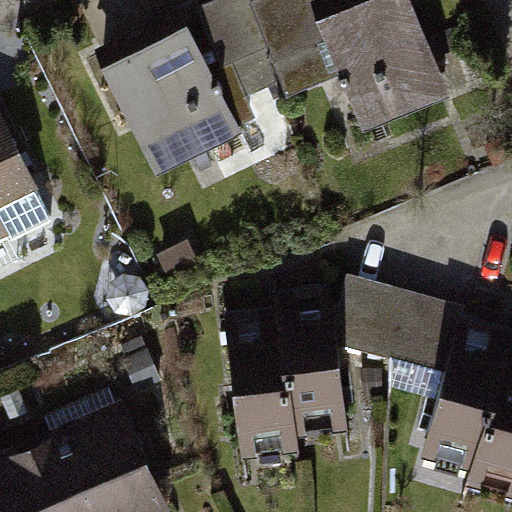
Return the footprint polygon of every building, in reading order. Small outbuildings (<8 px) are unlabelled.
[(247,0),(252,10),(289,94),(343,71),(311,0),(247,0)] [(427,0),(340,29),(379,145),(466,116),(427,0)] [(252,10),(126,64),(173,173),(299,119),(289,94),(252,10)] [(5,124),(0,126),(0,248),(54,221),(5,124)] [(370,281),(354,335),(454,364),(470,310),(370,281)] [(252,354),(262,458),(306,454),(303,427),(355,422),(345,314),(298,318),(301,349),(252,354)] [(511,346),(472,339),(453,446),(501,455),(495,492),(511,495),(511,346)] [(171,511),(130,417),(0,474),(0,511),(171,511)]
